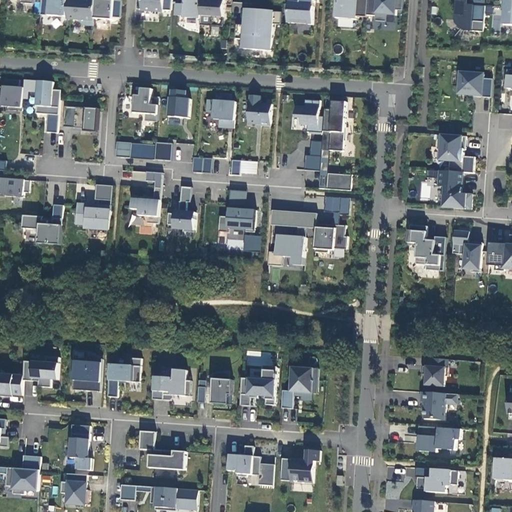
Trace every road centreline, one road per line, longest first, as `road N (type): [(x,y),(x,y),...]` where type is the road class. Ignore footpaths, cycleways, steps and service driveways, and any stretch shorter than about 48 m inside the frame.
road 1 (residential): [(386,89),(126,72)]
road 2 (residential): [(363,442),(379,212)]
road 3 (residential): [(109,162),(288,185)]
road 4 (residential): [(363,442),(221,431)]
road 5 (residential): [(379,212),(386,89)]
